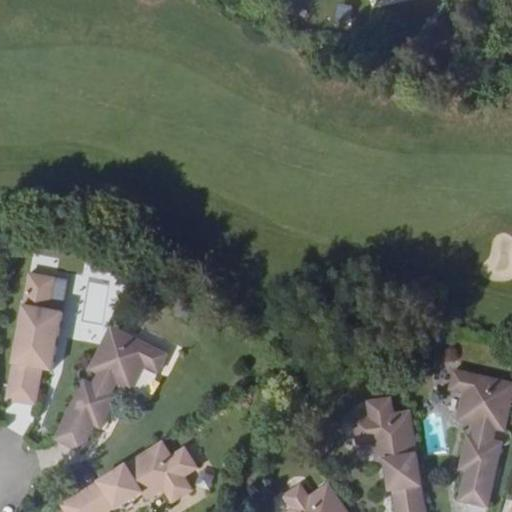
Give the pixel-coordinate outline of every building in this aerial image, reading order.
[(36,258),(33,270),(54,274),(56,262),(36,258)] [(49,283),(21,280),(8,393),(37,397),(39,370),(47,372),(53,323),(44,322),(49,283)] [(169,355),(112,326),(91,366),(90,370),(99,374),(94,385),(86,380),(84,382),(57,437),(84,450),(97,426),(102,429),(118,397),(114,394),(119,384),(134,391),(148,366),(160,373),(169,355)] [(511,404),(511,389),(454,375),(449,395),(464,399),(457,425),(474,429),(471,441),(467,440),(457,475),(464,477),(458,503),(487,510),(502,449),(493,446),(496,435),(504,437),(511,404)] [(425,511),(410,408),(348,417),(351,437),(368,435),(372,461),(382,460),(388,459),(390,471),(383,472),(388,508),(395,506),(395,511),(425,511)] [(197,495),(164,442),(62,505),(66,511),(120,511),(133,504),(130,499),(140,493),(143,499),(147,506),(170,492),(178,506),(197,495)] [(347,511),(326,480),(276,511),(347,511)] [(151,511),(168,511),(178,506),(170,492),(147,506),(151,511)] [(130,499),(133,504),(143,499),(140,493),(130,499)]
